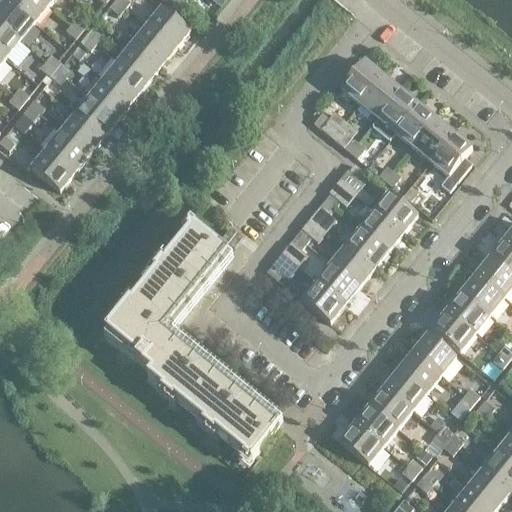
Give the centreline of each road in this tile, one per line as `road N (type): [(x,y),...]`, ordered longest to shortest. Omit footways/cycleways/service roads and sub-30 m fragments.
road 1 (residential): [(511,154),(323,385),(242,328),(236,302),(323,189),(322,165),(298,143),(296,122),(386,8)]
road 2 (residential): [(511,108),(386,8)]
